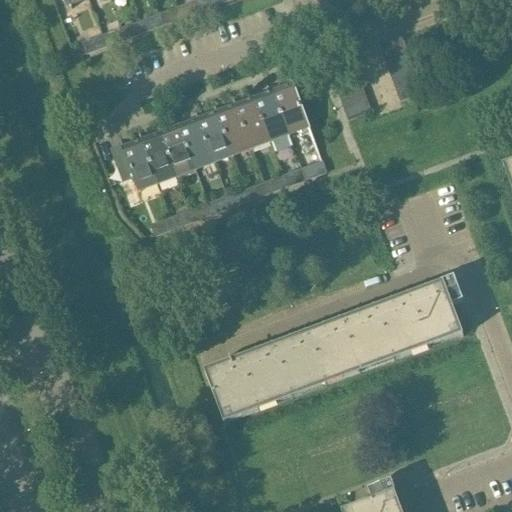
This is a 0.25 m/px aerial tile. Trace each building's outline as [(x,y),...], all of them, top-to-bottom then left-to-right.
[(217,0),(204,0),(201,1),(205,11),(220,5),(217,0)] [(197,3),(183,8),(187,18),(201,13),(197,3)] [(178,10),(164,15),(168,25),(182,20),(178,10)] [(160,17),(145,22),(148,32),(163,27),(160,17)] [(141,24),(126,30),(130,39),(145,33),(141,24)] [(122,31),(107,36),(111,46),(125,41),(122,31)] [(103,38),(88,44),(92,53),(107,48),(103,38)] [(380,47),(384,58),(407,50),(403,38),(380,47)] [(384,58),(388,70),(411,61),(407,50),(384,58)] [(328,66),(332,79),(356,70),(351,58),(328,66)] [(388,70),(392,81),(415,72),(411,61),(388,70)] [(360,81),(356,70),(332,79),(336,90),(360,81)] [(392,81),(396,92),(419,83),(415,72),(392,81)] [(364,92),(360,81),(336,90),(340,101),(364,92)] [(424,95),(419,83),(396,92),(400,103),(424,95)] [(274,95),(290,138),(309,130),(294,88),(274,95)] [(368,103),(364,92),(340,101),(345,112),(368,103)] [(255,103),(270,145),(290,138),(274,95),(255,103)] [(255,103),(236,110),(252,152),(270,145),(255,103)] [(372,114),(368,103),(345,112),(349,123),(372,114)] [(217,116),(233,159),(252,152),(236,110),(217,116)] [(217,116),(199,124),(214,166),(233,159),(217,116)] [(199,124),(180,131),(195,173),(214,166),(199,124)] [(180,131),(161,137),(177,180),(195,173),(180,131)] [(161,137),(142,145),(158,187),(177,180),(161,137)] [(139,194),(158,187),(142,145),(123,152),(139,194)] [(321,163),(307,168),(312,180),(326,174),(321,163)] [(511,164),(503,168),(511,192),(511,164)] [(303,170),(288,175),(292,187),(307,181),(303,170)] [(283,177),(269,183),(273,194),(288,188),(283,177)] [(265,184),(250,190),(254,201),(269,195),(265,184)] [(246,191),(232,196),(236,208),(250,202),(246,191)] [(227,198),(213,204),(217,215),(232,209),(227,198)] [(208,205),(194,211),(198,222),(212,216),(208,205)] [(190,212),(175,218),(179,229),(194,223),(190,212)] [(174,231),(170,219),(156,225),(160,236),(174,231)] [(454,281),(442,286),(205,374),(224,427),(463,338),(452,308),(463,304),(454,281)] [(401,511),(395,496),(396,495),(391,483),(367,492),(371,502),(346,511),(401,511)]
